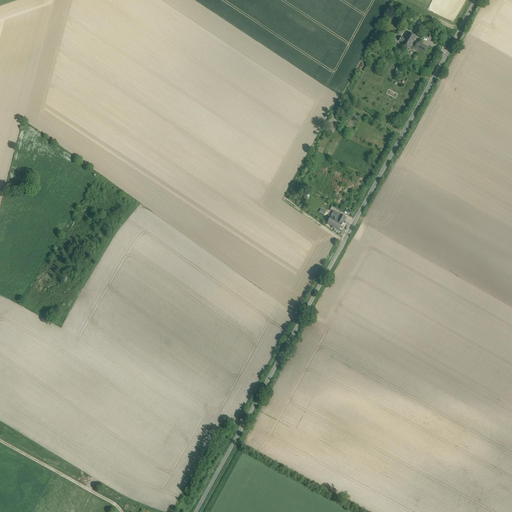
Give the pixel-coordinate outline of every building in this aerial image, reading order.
[(420,21),(414,31),(416,33),(422,22),(420,21)] [(416,37),(409,33),(405,40),(401,37),(399,41),(403,43),(402,46),(409,50),(416,37)] [(427,48),(417,43),(414,48),(424,53),(427,48)] [(397,67),(395,72),(403,76),(406,71),(397,67)] [(338,213),(335,218),(334,219),(331,217),(327,224),(333,227),(332,228),(334,229),(335,228),(339,230),(346,218),(338,213)]
